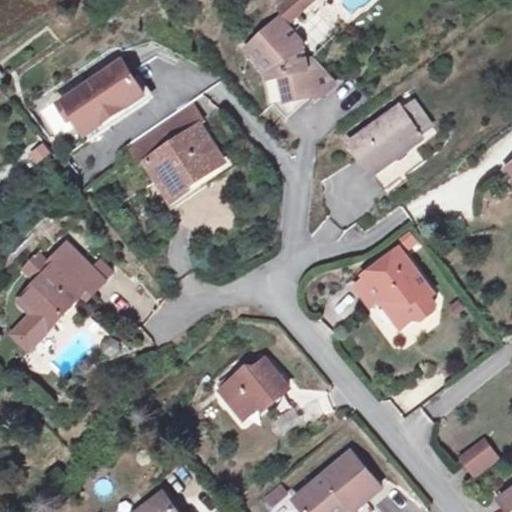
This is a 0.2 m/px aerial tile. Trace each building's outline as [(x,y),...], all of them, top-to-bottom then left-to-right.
[(289,0),(279,9),(290,21),(304,9),(313,0),(289,0)] [(302,43),(280,20),(248,50),(268,72),(276,105),(314,97),(314,99),(325,97),(337,85),(309,57),(306,60),(302,43)] [(124,63),(66,102),(92,140),(150,101),(124,63)] [(289,119),(314,97),(276,105),(289,119)] [(316,105),(325,97),(314,99),(316,105)] [(404,113),(420,136),(432,127),(416,104),(404,113)] [(424,140),(420,136),(404,113),(400,109),(352,145),(375,176),(415,146),(424,140)] [(200,126),(146,163),(173,202),(191,190),(187,185),(223,160),(200,126)] [(37,166),(53,150),(42,139),(26,155),(37,166)] [(415,146),(375,176),(387,192),(427,162),(415,146)] [(410,233),(400,241),(408,251),(418,244),(410,233)] [(92,273),(65,248),(53,261),(56,265),(51,271),(39,284),(21,303),(34,316),(49,330),(85,292),(91,298),(104,284),(92,273)] [(379,270),(356,287),(371,307),(379,301),(401,329),(413,320),(422,321),(434,313),(435,306),(429,298),(434,295),(400,250),(377,267),(379,270)] [(25,271),(39,284),(51,271),(38,258),(25,271)] [(100,264),(92,273),(104,284),(112,276),(100,264)] [(34,316),(15,336),(30,350),(49,330),(34,316)] [(249,368),(221,392),(245,421),(273,398),(276,402),(290,391),(266,362),(253,373),(249,368)] [(485,445),(465,460),(477,476),(497,461),(485,445)] [(382,489),(353,453),(296,501),(304,511),(347,511),(352,508),(355,511),(382,489)] [(511,511),(511,492),(500,501),(508,511),(511,511)] [(178,511),(164,494),(140,511),(178,511)]
